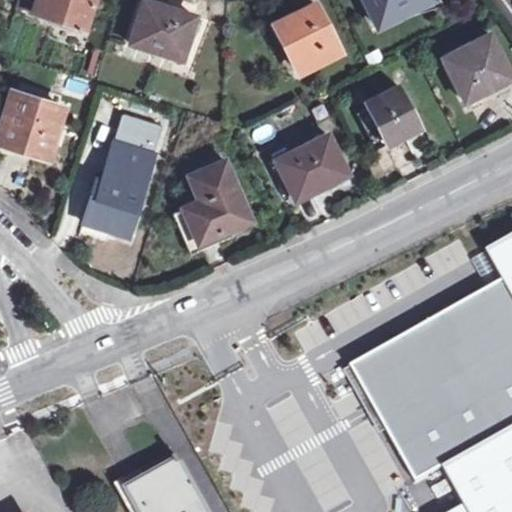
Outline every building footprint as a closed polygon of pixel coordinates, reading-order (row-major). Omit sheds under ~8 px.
[(28,14),(33,0),(18,0),(15,9),(28,14)] [(39,0),(37,6),(88,24),(95,0),(39,0)] [(144,0),(133,36),(184,53),(197,12),(171,3),(160,0),(144,0)] [(297,13),(279,21),(302,67),(341,46),(318,0),(311,0),(305,3),(295,8),(297,13)] [(370,0),(381,20),(419,0),(370,0)] [(467,96),(511,73),(511,70),(492,30),(446,53),(467,96)] [(390,139),(425,122),(403,79),(368,97),(390,139)] [(0,134),(18,140),(53,150),(67,104),(15,87),(0,133),(0,134)] [(114,228),(132,232),(165,122),(126,109),(99,196),(95,194),(89,213),(102,217),(116,221),(114,228)] [(268,124),(251,133),(257,144),(274,136),(268,124)] [(300,193),(349,169),(329,130),(281,154),(300,193)] [(205,197),(182,207),(196,239),(225,227),(253,214),(226,158),(194,172),(205,197)] [(196,239),(182,207),(177,209),(195,249),(228,234),(225,227),(196,239)] [(511,274),(511,277),(356,364),(421,483),(448,469),(469,507),(471,511),(511,511),(511,240),(497,249),(511,274)] [(208,511),(180,461),(127,490),(139,511),(208,511)]
